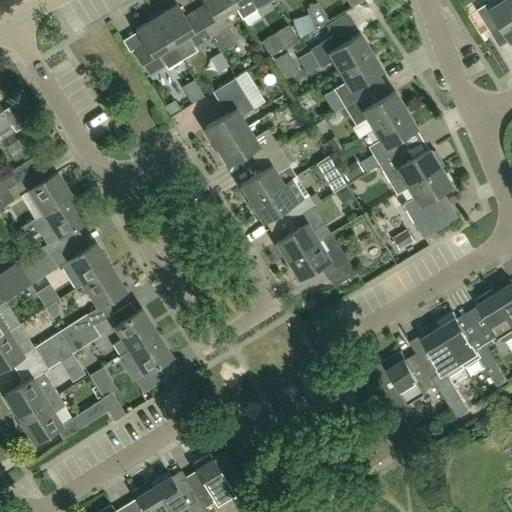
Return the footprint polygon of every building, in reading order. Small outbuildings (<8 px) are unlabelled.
[(202,0),(205,4),(195,11),(211,38),(211,37),(221,53),(238,43),(222,17),(235,9),(236,8),(231,0),(202,0)] [(273,0),(231,0),(236,8),(235,9),(242,19),(257,10),(273,0)] [(511,41),(511,0),(504,0),(491,8),(488,4),(477,11),(491,32),(502,26),(511,42),(511,41)] [(211,38),(195,11),(185,17),(177,4),(156,16),(182,60),(197,51),(195,47),(211,38)] [(292,20),(297,35),(314,29),(309,14),(292,20)] [(182,60),(156,16),(135,30),(143,42),(133,48),(149,75),(165,66),(167,69),(182,60)] [(321,66),(333,59),(339,70),(371,52),(359,33),(338,46),(332,36),(311,49),(321,66)] [(277,69),(293,60),(285,48),(270,57),(277,69)] [(371,52),(339,70),(346,81),(334,88),(345,106),(367,94),(361,83),(382,71),(371,52)] [(255,72),(244,78),(262,108),(273,102),(255,72)] [(227,113),(204,127),(216,146),(247,126),(241,116),(253,108),(234,78),(213,92),(221,104),(227,113)] [(367,94),(345,106),(356,125),(368,118),(374,128),(405,110),(394,90),(372,103),(367,94)] [(13,104),(4,110),(0,104),(0,127),(9,122),(15,132),(26,125),(13,104)] [(405,110),(374,128),(380,139),(369,146),(379,164),(402,151),(395,140),(416,128),(405,110)] [(247,126),(216,146),(227,164),(249,150),(255,161),(277,147),(267,130),(254,137),(247,126)] [(277,147),(255,161),(261,170),(239,183),(251,202),(295,175),(289,165),(277,147)] [(402,151),(379,164),(390,182),(397,194),(409,187),(409,186),(440,167),(439,166),(443,164),(435,151),(432,153),(428,148),(407,160),(402,151)] [(35,156),(9,173),(15,183),(9,188),(0,193),(0,209),(16,199),(15,199),(30,189),(44,212),(45,213),(72,196),(57,172),(46,179),(40,169),(42,168),(35,156)] [(357,161),(341,170),(348,181),(363,171),(357,161)] [(438,194),(451,186),(440,167),(409,186),(409,187),(415,197),(403,204),(423,237),(453,219),(438,194)] [(295,175),(251,202),(263,221),(264,220),(284,207),(291,218),(313,204),(308,196),(295,175)] [(45,213),(44,212),(23,225),(29,236),(39,230),(48,243),(87,219),(72,196),(45,213)] [(313,204),(291,218),(296,227),(275,241),(287,259),(318,240),(312,230),(324,222),(313,204)] [(407,229),(392,238),(399,250),(414,241),(407,229)] [(318,240),(287,259),(299,278),(320,265),(326,275),(349,261),(331,232),(318,240)] [(84,283),(111,266),(96,242),(69,259),(60,265),(75,289),(84,283)] [(24,274),(51,256),(45,246),(17,263),(24,274)] [(24,274),(31,284),(58,267),(51,256),(24,274)] [(17,263),(0,273),(0,288),(24,274),(17,263)] [(111,266),(84,283),(98,307),(126,290),(111,266)] [(24,274),(0,288),(0,292),(5,300),(31,284),(24,274)] [(511,283),(496,294),(511,319),(511,283)] [(492,290),(476,300),(479,304),(478,305),(491,326),(481,332),(488,343),(497,337),(498,338),(499,338),(506,342),(511,338),(511,319),(496,294),(495,294),(492,290)] [(120,355),(130,350),(157,332),(142,308),(114,325),(123,338),(113,344),(120,355)] [(476,349),(488,343),(481,332),(470,339),(454,313),(437,323),(465,368),(481,357),(477,351),(476,349)] [(93,325),(86,314),(59,331),(67,342),(93,325)] [(0,336),(8,331),(0,317),(0,336)] [(437,323),(420,334),(436,360),(425,366),(430,373),(432,377),(443,370),(444,372),(443,372),(450,377),(465,368),(437,323)] [(67,342),(73,353),(100,336),(93,325),(67,342)] [(16,343),(8,331),(0,336),(0,369),(29,352),(21,340),(16,343)] [(59,331),(34,347),(41,358),(67,342),(59,331)] [(143,393),(162,381),(154,367),(170,357),(172,356),(157,332),(130,350),(120,355),(118,357),(133,380),(135,379),(143,393)] [(67,342),(41,358),(47,369),(73,353),(67,342)] [(430,373),(420,379),(402,351),(374,368),(399,408),(427,391),(426,389),(436,383),(432,377),(430,373)] [(44,371),(32,378),(5,395),(20,419),(58,395),(58,394),(44,371)] [(65,405),(58,395),(20,419),(35,443),(62,426),(54,412),(65,405)] [(102,399),(76,415),(83,426),(109,410),(112,408),(105,397),(102,399)] [(511,422),(494,432),(503,448),(511,442),(511,422)] [(212,459),(215,463),(215,464),(232,491),(243,484),(244,484),(224,452),(223,453),(212,459)] [(191,464),(194,469),(201,479),(190,486),(193,490),(204,508),(214,501),(215,503),(233,492),(209,453),(191,464)] [(166,470),(149,480),(168,511),(200,511),(205,510),(204,508),(193,490),(183,497),(170,477),(169,475),(166,470)] [(168,511),(149,480),(132,491),(136,498),(144,511),(168,511)]
